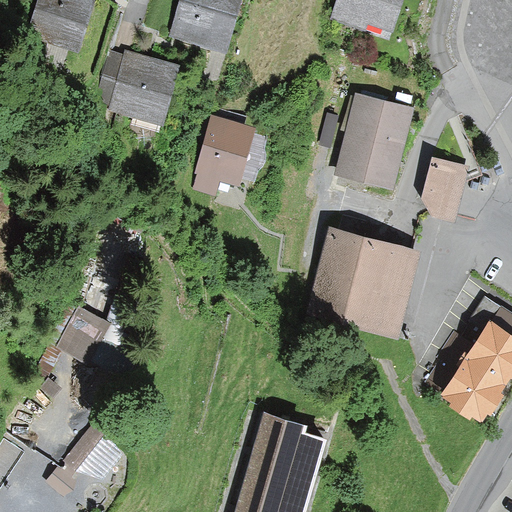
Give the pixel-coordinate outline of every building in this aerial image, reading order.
[(89,0),(31,0),(22,32),(75,47),(89,0)] [(235,8),(197,0),(176,0),(168,36),(225,49),(235,8)] [(197,0),(235,8),(236,0),(197,0)] [(399,0),(333,0),(329,16),(363,27),(366,17),(392,26),(399,0)] [(177,60),(122,48),(121,53),(107,50),(92,120),(100,122),(104,105),(109,106),(108,109),(164,121),(177,60)] [(353,90),(352,94),(347,93),(341,116),(325,112),(318,143),(329,146),(334,124),(339,125),(338,128),(343,130),(333,173),(393,188),(413,105),(353,90)] [(253,123),(208,112),(193,171),(195,172),(191,188),(212,193),(216,177),(239,182),(253,123)] [(467,162),(430,152),(419,195),(428,211),(453,218),(467,162)] [(418,243),(326,221),(305,311),(397,333),(418,243)] [(482,416),(511,367),(511,312),(483,294),(468,318),(478,325),(469,340),(454,331),(424,380),(482,416)] [(87,361),(110,320),(79,303),(56,343),(87,361)] [(101,415),(47,374),(39,385),(67,407),(32,453),(52,469),(43,480),(63,494),(75,478),(70,475),(75,468),(96,484),(126,446),(95,422),(101,415)] [(302,511),(327,426),(262,408),(232,511),(302,511)]
